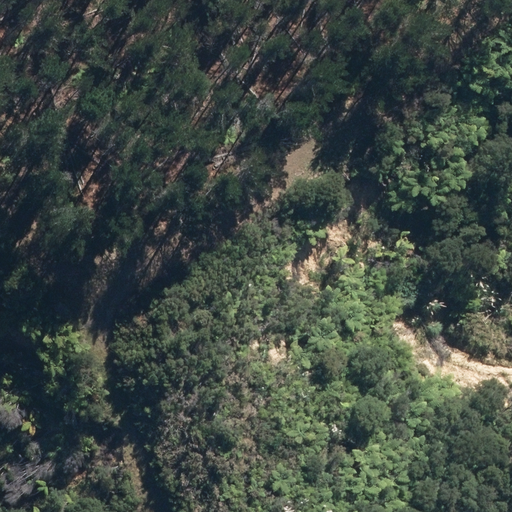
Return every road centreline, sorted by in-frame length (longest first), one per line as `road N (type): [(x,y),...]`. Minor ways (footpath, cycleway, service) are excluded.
road 1 (track): [(0,192),(103,255),(221,226),(511,34)]
road 2 (track): [(166,511),(107,378),(93,311),(103,255)]
